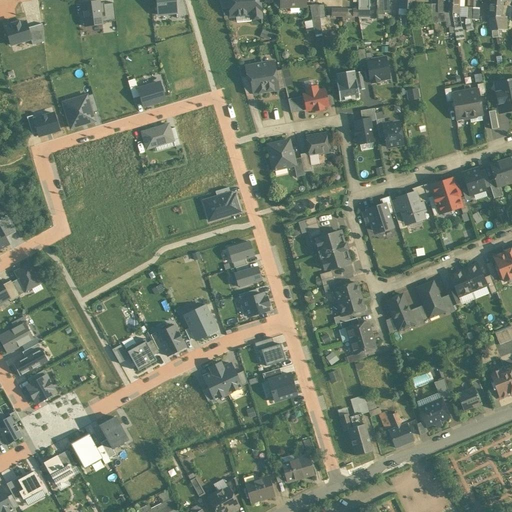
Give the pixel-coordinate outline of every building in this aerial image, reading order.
[(156,0),(158,15),(177,13),(175,0),(156,0)] [(183,0),(175,0),(177,13),(177,18),(188,15),(183,0)] [(228,0),(219,0),(222,9),(229,9),(228,0)] [(228,0),(229,9),(230,17),(236,16),(250,15),(251,19),(261,18),(260,4),(258,4),(257,0),(228,0)] [(511,0),(496,0),(495,16),(502,16),(503,0),(511,0)] [(99,1),(82,4),(85,26),(103,24),(102,22),(100,3),(99,1)] [(104,2),(100,3),(102,22),(116,21),(114,3),(104,4),(104,2)] [(317,4),(310,5),(312,21),(320,20),(320,18),(317,5),(317,4)] [(324,4),(317,5),(320,18),(326,17),(324,4)] [(431,4),(423,4),(422,16),(423,25),(433,24),(431,16),(431,4)] [(466,17),(467,7),(459,6),(459,14),(460,17),(466,17)] [(445,11),(438,11),(438,16),(431,16),(433,24),(446,21),(445,13),(445,11)] [(452,13),(445,13),(446,21),(447,27),(450,27),(454,26),(452,13)] [(459,14),(452,13),(454,26),(454,28),(461,27),(460,17),(459,14)] [(251,22),(251,19),(250,15),(236,16),(236,23),(251,22)] [(488,15),(489,30),(491,30),(498,30),(496,20),(495,19),(495,16),(488,15)] [(502,16),(495,16),(495,19),(496,20),(498,30),(507,30),(507,17),(502,17),(502,16)] [(329,27),(326,17),(320,18),(320,20),(321,28),(329,27)] [(13,26),(6,28),(11,45),(31,39),(27,28),(25,22),(19,24),(19,22),(12,24),(13,26)] [(27,28),(31,39),(33,45),(45,41),(42,24),(27,28)] [(461,27),(454,28),(455,32),(457,41),(464,40),(461,27)] [(260,35),(269,39),(271,33),(262,29),(260,35)] [(365,49),(358,50),(361,68),(368,67),(367,61),(366,53),(365,49)] [(386,57),(372,60),(371,52),(366,53),(367,61),(368,67),(370,80),(371,80),(371,83),(379,81),(379,78),(389,77),(386,57)] [(273,61),(261,64),(266,92),(278,90),(278,89),(275,71),(273,61)] [(261,64),(246,66),(247,76),(248,80),(251,80),(253,93),(254,94),(266,92),(261,64)] [(289,69),(282,70),(285,85),(292,84),(289,69)] [(281,70),(275,71),(278,89),(285,88),(281,70)] [(337,82),(355,79),(354,73),(355,73),(354,70),(336,74),(337,82)] [(365,89),(361,71),(355,73),(354,73),(355,79),(356,79),(358,90),(365,89)] [(248,80),(247,76),(241,77),(246,95),(253,93),(251,80),(248,80)] [(133,98),(140,96),(138,89),(135,79),(128,81),(133,98)] [(337,82),(336,82),(340,101),(359,97),(358,90),(356,79),(355,79),(337,82)] [(511,79),(507,81),(507,80),(506,80),(506,81),(501,82),(503,91),(496,92),(498,103),(505,102),(507,111),(511,110),(511,79)] [(503,91),(501,82),(494,83),(496,92),(503,91)] [(160,83),(138,89),(140,96),(143,106),(165,99),(160,83)] [(484,83),(477,84),(478,90),(479,90),(480,96),(486,95),(484,83)] [(316,87),(306,89),(307,94),(303,95),(307,110),(314,109),(314,111),(315,110),(322,108),(322,109),(323,108),(323,107),(328,106),(327,105),(325,96),(324,90),(318,91),(316,87)] [(451,88),(444,89),(447,102),(453,101),(451,95),(452,95),(451,88)] [(417,89),(407,91),(408,98),(419,96),(417,89)] [(478,90),(465,92),(469,117),(483,114),(480,96),(479,90),(478,90)] [(452,95),(451,95),(453,101),(456,119),(469,117),(465,92),(452,95)] [(93,94),(87,96),(92,113),(98,111),(93,94)] [(332,95),(325,96),(327,105),(334,104),(332,95)] [(92,113),(87,96),(64,103),(71,128),(94,121),(92,113)] [(304,96),(288,99),(291,113),(307,110),(304,96)] [(507,111),(505,102),(498,103),(496,104),(498,113),(507,111)] [(374,108),(360,111),(362,120),(369,119),(370,121),(376,120),(374,108)] [(35,119),(34,119),(38,132),(39,136),(59,130),(54,113),(35,119)] [(34,119),(35,119),(34,115),(27,117),(32,133),(38,132),(34,119)] [(384,118),(376,120),(379,137),(385,136),(383,124),(385,124),(384,118)] [(362,120),(354,121),(356,129),(354,130),(355,136),(357,136),(358,144),(374,141),(370,121),(369,119),(362,120)] [(385,124),(383,124),(385,136),(387,147),(402,144),(398,122),(392,124),(391,123),(385,124)] [(173,141),(168,125),(142,133),(147,149),(173,141)] [(325,134),(306,137),(309,153),(309,155),(318,154),(328,152),(325,134)] [(275,169),(286,167),(294,165),(293,159),(289,141),(281,142),(281,141),(274,142),(274,144),(268,145),(273,169),(275,169)] [(309,155),(309,153),(300,155),(301,158),(304,172),(312,170),(311,165),(309,155)] [(318,154),(309,155),(311,165),(319,164),(318,154)] [(301,158),(293,159),(294,165),(296,177),(305,175),(304,172),(301,158)] [(504,160),(490,164),(495,179),(498,187),(500,186),(511,182),(504,160)] [(286,167),(275,169),(275,170),(276,175),(287,173),(286,168),(286,167)] [(478,168),(463,173),(468,188),(470,195),(485,190),(485,188),(479,171),(478,168)] [(485,169),(479,171),(485,188),(490,187),(490,186),(489,181),(485,169)] [(438,183),(431,185),(434,195),(433,195),(433,196),(436,204),(437,204),(441,213),(461,207),(461,206),(459,199),(452,179),(438,183)] [(500,186),(498,187),(495,179),(489,181),(490,186),(490,187),(494,198),(503,195),(500,186)] [(437,181),(423,185),(428,198),(433,196),(433,195),(434,195),(431,185),(438,183),(437,181)] [(423,185),(412,189),(413,193),(415,192),(419,204),(423,203),(429,201),(428,198),(423,185)] [(216,191),(217,197),(218,200),(231,196),(228,187),(216,191)] [(470,195),(468,188),(462,189),(464,197),(466,201),(472,199),(470,195)] [(413,193),(397,198),(404,218),(407,217),(409,224),(421,220),(419,213),(425,211),(423,203),(419,204),(415,192),(413,193)] [(217,197),(204,201),(206,211),(210,210),(213,219),(240,211),(238,205),(236,205),(235,202),(237,201),(235,195),(231,196),(218,200),(217,197)] [(389,196),(380,199),(382,205),(385,204),(389,214),(395,212),(389,196)] [(464,197),(459,199),(461,206),(461,207),(463,214),(469,212),(466,201),(464,197)] [(382,205),(367,210),(372,224),(375,234),(393,228),(389,214),(385,204),(382,205)] [(367,210),(361,212),(366,226),(372,224),(367,210)] [(0,228),(5,238),(16,232),(7,216),(0,220),(0,228)] [(316,217),(304,220),(308,233),(309,238),(321,234),(316,217)] [(308,233),(304,220),(296,223),(300,235),(308,233)] [(0,248),(9,244),(5,238),(0,228),(0,248)] [(341,232),(315,239),(317,247),(321,249),(324,259),(322,262),(324,270),(350,262),(346,250),(347,250),(347,249),(346,249),(345,245),(345,244),(341,232)] [(254,256),(250,242),(228,249),(232,262),(233,262),(245,259),(254,256)] [(510,250),(505,252),(505,251),(504,251),(505,252),(494,257),(504,281),(511,278),(511,276),(511,248),(511,249),(510,249),(510,250)] [(247,264),(245,259),(233,262),(235,268),(236,268),(247,264)] [(491,262),(485,264),(490,275),(491,275),(496,273),(491,262)] [(18,279),(25,292),(41,284),(30,263),(14,272),(18,279)] [(247,264),(236,268),(238,273),(249,270),(247,264)] [(477,264),(471,266),(470,267),(463,270),(473,292),(486,286),(477,264)] [(258,267),(249,270),(238,273),(235,274),(238,287),(261,280),(258,267)] [(463,270),(457,273),(455,272),(450,275),(459,297),(473,292),(463,270)] [(331,271),(320,274),(323,286),(335,283),(331,271)] [(490,275),(484,277),(492,294),(498,292),(491,275),(490,275)] [(18,279),(12,282),(19,295),(25,292),(18,279)] [(0,303),(9,298),(2,286),(0,281),(0,303)] [(11,281),(2,286),(9,298),(11,301),(20,297),(19,295),(12,282),(11,281)] [(323,286),(325,292),(334,290),(334,289),(342,287),(340,281),(335,283),(323,286)] [(342,287),(334,289),(334,290),(338,302),(360,296),(356,282),(342,287)] [(433,282),(417,288),(423,304),(428,315),(437,311),(438,314),(444,312),(445,311),(440,298),(433,282)] [(239,295),(241,300),(258,295),(256,289),(239,295)] [(454,289),(447,292),(448,295),(453,305),(459,302),(454,289)] [(265,298),(264,293),(258,295),(241,300),(244,312),(246,311),(248,317),(269,310),(267,306),(269,305),(267,297),(265,298)] [(402,294),(387,301),(393,316),(397,327),(398,327),(406,324),(408,327),(414,324),(415,324),(409,311),(402,294)] [(448,295),(440,298),(445,311),(444,312),(446,314),(455,310),(453,305),(448,295)] [(360,296),(338,302),(342,316),(364,309),(360,296)] [(423,305),(418,307),(423,319),(428,317),(429,318),(430,318),(428,315),(423,304),(423,305)] [(196,338),(197,340),(209,334),(210,336),(217,333),(208,314),(210,313),(206,305),(184,315),(190,328),(196,338)] [(418,307),(409,311),(415,324),(414,324),(415,327),(424,323),(423,319),(418,307)] [(393,317),(386,320),(389,333),(398,329),(398,330),(399,330),(398,327),(397,327),(393,316),(392,316),(393,317)] [(357,318),(340,323),(342,329),(346,328),(346,327),(359,324),(357,318)] [(359,324),(346,327),(346,328),(350,341),(371,334),(368,321),(359,324)] [(25,323),(0,336),(0,339),(7,353),(34,339),(25,323)] [(174,325),(157,334),(164,347),(168,356),(186,347),(174,325)] [(511,327),(495,334),(500,344),(511,339),(511,327)] [(196,338),(190,328),(185,330),(190,341),(196,338)] [(157,334),(156,332),(151,335),(158,350),(164,347),(157,334)] [(371,334),(350,341),(354,355),(364,352),(376,348),(371,334)] [(257,351),(261,349),(274,346),(272,338),(255,343),(257,351)] [(154,355),(147,343),(145,339),(124,350),(128,358),(131,363),(133,362),(139,371),(157,361),(154,355)] [(152,340),(147,343),(154,355),(159,352),(152,340)] [(38,343),(22,352),(25,357),(41,349),(38,343)] [(274,346),(261,349),(267,367),(286,361),(280,344),(274,346)] [(120,363),(128,358),(124,350),(121,345),(112,350),(120,363)] [(48,361),(41,349),(25,357),(14,364),(20,376),(48,361)] [(330,365),(339,359),(333,351),(325,357),(330,365)] [(364,352),(354,355),(347,357),(349,363),(366,358),(364,352)] [(223,367),(220,362),(209,367),(212,372),(203,376),(208,387),(213,398),(215,401),(243,387),(242,385),(237,374),(231,363),(223,367)] [(511,365),(511,366),(509,369),(505,370),(504,367),(503,367),(505,371),(500,372),(497,371),(493,373),(491,376),(494,384),(494,385),(495,385),(500,398),(510,394),(511,395),(511,394),(511,393),(511,365)] [(269,380),(282,376),(280,368),(262,374),(265,382),(269,381),(269,380)] [(332,382),(340,379),(337,369),(328,371),(332,382)] [(47,376),(44,370),(28,379),(31,384),(47,376)] [(243,371),(237,374),(242,385),(247,383),(243,371)] [(416,387),(434,380),(430,371),(412,378),(416,387)] [(282,376),(269,380),(269,381),(275,401),(296,395),(290,374),(282,376)] [(47,376),(31,384),(27,386),(30,391),(29,392),(33,399),(34,398),(36,403),(56,392),(47,376)] [(485,396),(477,379),(471,382),(473,387),(473,386),(479,399),(485,396)] [(446,384),(437,388),(441,398),(442,398),(443,401),(450,398),(446,384)] [(479,399),(473,386),(473,387),(456,394),(464,411),(464,410),(473,407),(473,408),(481,405),(479,399)] [(213,398),(208,387),(203,390),(208,401),(213,398)] [(494,388),(488,390),(492,400),(498,398),(494,388)] [(373,395),(364,398),(365,402),(368,412),(369,412),(376,408),(375,405),(375,404),(373,395)] [(351,399),(352,406),(359,403),(365,402),(364,398),(364,396),(351,399)] [(441,398),(418,408),(423,421),(426,427),(450,418),(443,401),(442,398),(441,398)] [(359,403),(352,406),(355,416),(362,414),(368,412),(365,402),(359,403)] [(376,408),(369,412),(371,417),(379,414),(381,413),(379,407),(376,408)] [(10,414),(11,416),(14,423),(20,420),(15,411),(10,414)] [(381,413),(379,414),(386,430),(393,427),(388,416),(386,411),(381,413)] [(348,413),(339,416),(343,430),(348,429),(352,427),(349,418),(348,413)] [(397,413),(388,416),(393,427),(393,429),(402,425),(397,413)] [(352,427),(365,424),(362,414),(355,416),(349,418),(352,427)] [(0,421),(0,432),(5,441),(7,445),(22,437),(14,423),(11,416),(0,421)] [(107,439),(112,449),(113,448),(128,440),(123,430),(121,431),(118,426),(120,425),(116,417),(100,426),(107,439)] [(426,427),(423,421),(417,424),(421,434),(428,432),(426,427)] [(352,442),(368,438),(365,424),(352,427),(348,429),(352,442)] [(393,429),(389,431),(395,448),(413,440),(406,424),(402,425),(393,429)] [(89,434),(71,444),(84,468),(102,458),(97,449),(89,434)] [(368,438),(352,442),(355,456),(372,451),(368,438)] [(112,449),(107,439),(100,443),(102,446),(109,458),(116,455),(113,448),(112,449)] [(311,439),(303,441),(307,453),(314,451),(311,439)] [(102,446),(97,449),(102,458),(105,464),(110,461),(109,458),(102,446)] [(53,455),(50,450),(42,454),(44,459),(53,455)] [(57,456),(63,468),(69,465),(71,469),(76,466),(67,451),(57,456)] [(57,456),(45,463),(56,484),(60,481),(63,482),(67,479),(68,477),(73,474),(71,469),(69,465),(63,468),(57,456)] [(308,456),(282,464),(284,473),(287,482),(314,474),(308,456)] [(270,459),(263,461),(267,474),(274,472),(270,459)] [(23,489),(19,492),(22,496),(23,499),(43,488),(34,471),(18,480),(23,489)] [(226,482),(226,483),(233,497),(240,493),(235,477),(226,482)] [(269,477),(245,484),(250,501),(265,497),(266,499),(275,496),(269,477)] [(12,494),(15,500),(22,496),(19,492),(23,489),(18,480),(17,478),(7,484),(12,494)] [(226,482),(224,479),(214,485),(217,492),(208,497),(209,498),(208,501),(211,505),(213,506),(216,511),(232,511),(237,509),(238,506),(233,497),(226,483),(226,482)] [(204,493),(197,481),(192,484),(199,496),(204,493)] [(217,492),(214,485),(205,490),(208,497),(217,492)] [(0,511),(9,511),(14,510),(7,497),(1,486),(0,487),(0,511)] [(12,494),(7,497),(14,510),(19,507),(15,500),(12,494)] [(174,497),(151,509),(148,504),(137,510),(137,509),(136,509),(137,511),(181,511),(174,497)]
